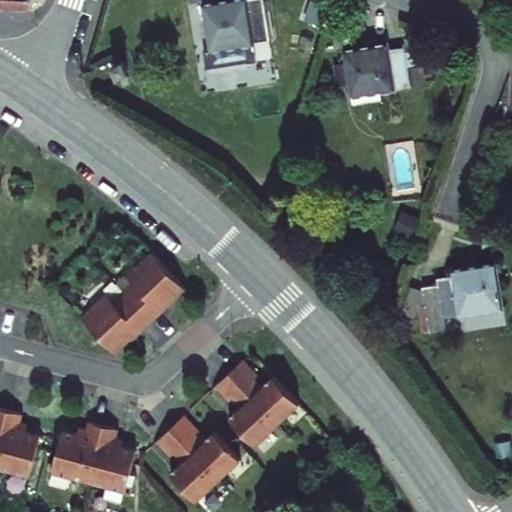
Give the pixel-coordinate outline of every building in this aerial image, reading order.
[(0,0),(0,11),(24,13),(28,0),(0,0)] [(230,0),(196,6),(204,49),(263,39),(256,0),(230,0)] [(338,51),(347,96),(408,85),(400,45),(384,48),(383,42),(338,51)] [(107,66),(111,76),(121,71),(117,62),(107,66)] [(126,287),(117,296),(140,321),(156,306),(160,310),(170,301),(180,291),(144,257),(120,280),(126,287)] [(417,287),(423,333),(439,331),(437,317),(496,309),(490,264),(445,271),(446,276),(431,279),(432,285),(417,287)] [(140,321),(117,296),(108,305),(101,297),(76,321),(110,358),(120,349),(129,340),(125,335),(140,321)] [(229,368),(221,375),(270,426),(292,405),(266,377),(254,388),(247,380),(251,377),(236,361),(229,368)] [(270,426),(221,375),(214,382),(207,389),(222,404),(226,401),(233,408),(222,419),(248,447),(270,426)] [(11,418),(4,416),(0,431),(0,474),(25,481),(36,439),(15,434),(19,420),(11,418)] [(172,425),(165,431),(212,482),(234,461),(209,434),(197,445),(190,437),(193,433),(179,418),(172,425)] [(85,484),(99,429),(92,427),(85,425),(81,439),(59,434),(48,475),(85,484)] [(106,431),(99,429),(85,484),(121,494),(132,453),(110,447),(114,433),(106,431)] [(212,482),(165,431),(158,438),(151,445),(165,460),(169,457),(176,464),(165,475),(190,503),(212,482)]
